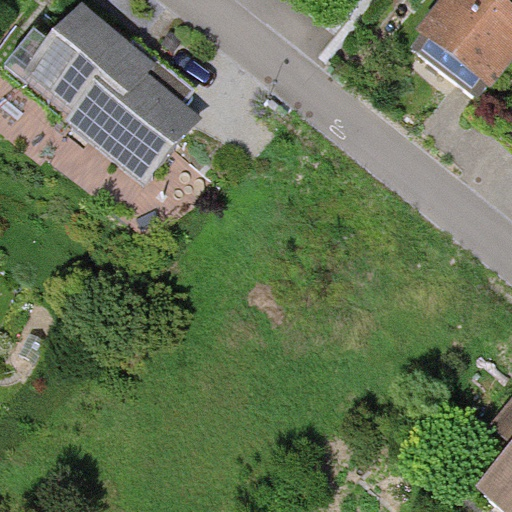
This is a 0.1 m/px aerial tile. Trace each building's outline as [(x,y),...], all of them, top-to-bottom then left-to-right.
[(355,0),(334,0),(347,10),(355,0)] [(511,0),(462,0),(421,53),(481,98),(511,57),(511,0)] [(153,74),(85,20),(35,83),(83,121),(75,132),(148,190),(198,127),(144,85),(153,74)] [(511,112),(497,132),(511,144),(511,112)] [(511,511),(511,415),(498,432),(511,444),(511,470),(488,497),(506,511),(511,511)]
